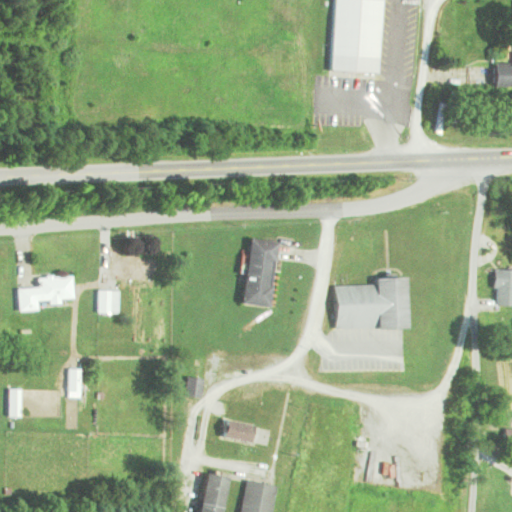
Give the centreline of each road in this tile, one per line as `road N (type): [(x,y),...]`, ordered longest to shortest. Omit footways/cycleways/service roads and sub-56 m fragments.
road 1 (primary): [(491,159),(0,177)]
road 2 (secondary): [(0,227),(374,208),(424,192),(450,162)]
road 3 (residential): [(470,511),(477,447),(471,271),(491,159)]
road 4 (residential): [(330,210),(319,295),(292,366),(229,382),(201,403),(192,426)]
road 5 (residential): [(421,162),(416,111),(433,0)]
